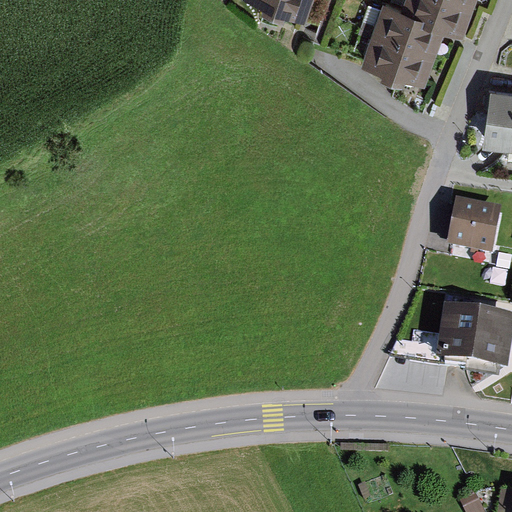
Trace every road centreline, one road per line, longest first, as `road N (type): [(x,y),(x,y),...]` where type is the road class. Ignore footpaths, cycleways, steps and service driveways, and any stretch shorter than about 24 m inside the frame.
road 1 (residential): [(348,415),(398,306),(429,197),(506,0)]
road 2 (tertiary): [(0,477),(166,431),(348,415)]
road 3 (tertiary): [(348,415),(511,431)]
